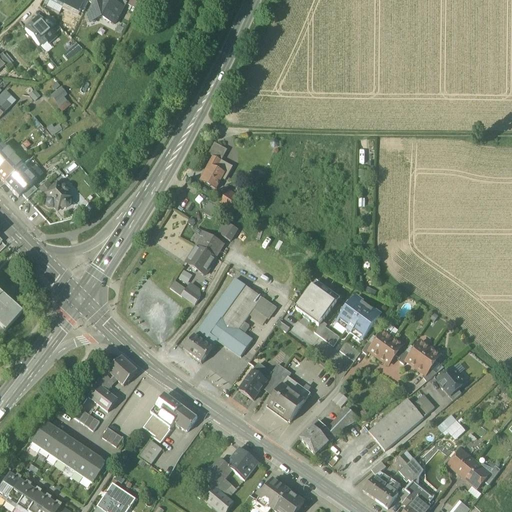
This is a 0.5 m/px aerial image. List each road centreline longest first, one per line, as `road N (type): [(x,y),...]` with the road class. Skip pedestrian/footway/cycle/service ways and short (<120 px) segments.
road 1 (track): [(194,119),(217,131),(258,135),(511,137)]
road 2 (secondary): [(121,341),(360,511)]
road 3 (secondary): [(138,211),(253,0)]
road 4 (secondary): [(138,211),(76,252),(54,254),(24,242)]
